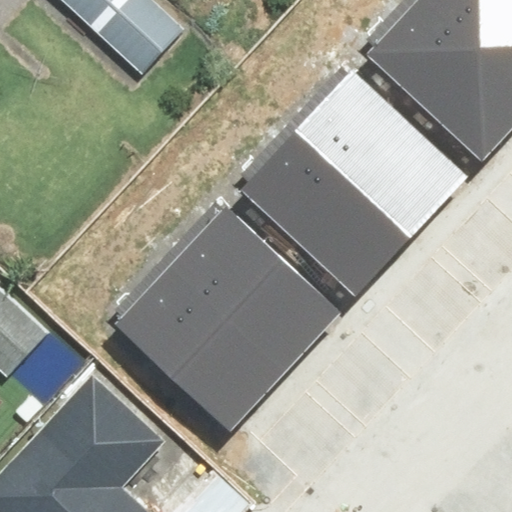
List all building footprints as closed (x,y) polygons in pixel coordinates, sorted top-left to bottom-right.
[(180,0),(79,0),(158,69),(202,19),(180,0)] [(511,0),(421,0),(374,51),(493,159),(511,138),(511,0)] [(346,69),(239,186),(357,294),(465,177),(346,69)] [(223,203),(115,320),(234,428),(341,311),(223,203)] [(60,323),(9,275),(0,284),(0,357),(45,401),(78,366),(47,337),(60,323)] [(0,499),(13,511),(248,511),(260,499),(222,464),(176,511),(169,511),(141,485),(186,438),(109,366),(0,481),(0,499)] [(0,377),(0,403),(12,386),(0,377)]
